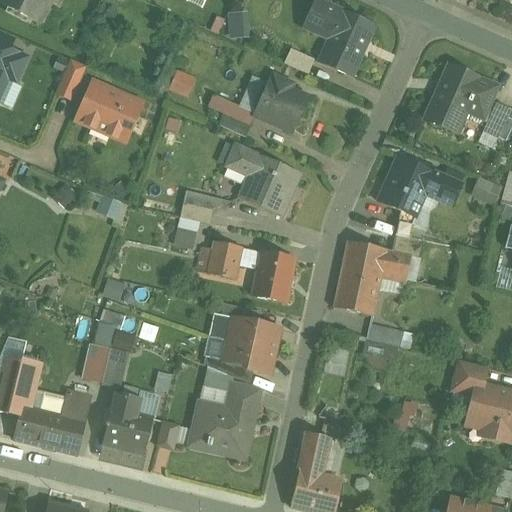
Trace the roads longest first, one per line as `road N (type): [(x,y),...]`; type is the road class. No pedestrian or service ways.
road 1 (residential): [(275,511),(337,221),(428,13)]
road 2 (residential): [(0,458),(209,510)]
